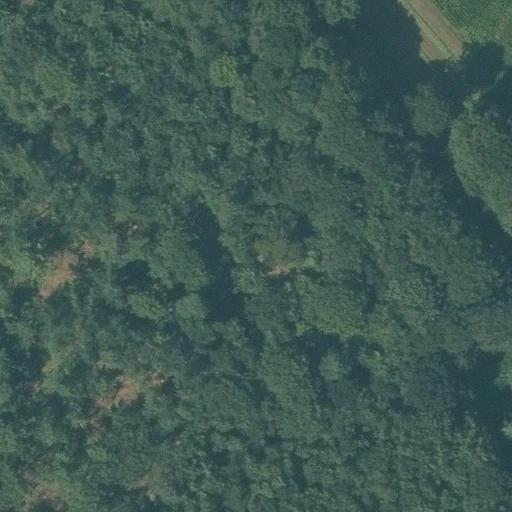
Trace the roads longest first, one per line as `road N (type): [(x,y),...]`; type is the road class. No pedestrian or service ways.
road 1 (track): [(182,0),(511,431)]
road 2 (unclassified): [(296,0),(511,257)]
